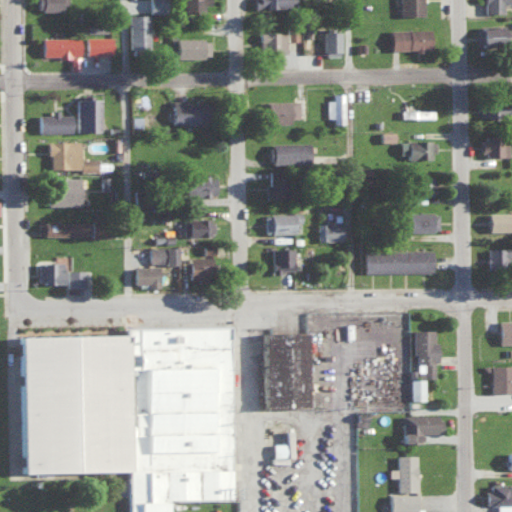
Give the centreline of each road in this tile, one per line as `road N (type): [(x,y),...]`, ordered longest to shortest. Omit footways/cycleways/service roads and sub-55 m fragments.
road 1 (residential): [(474,511),(467,0)]
road 2 (residential): [(0,79),(511,77)]
road 3 (residential): [(16,304),(511,298)]
road 4 (residential): [(16,304),(8,0)]
road 5 (residential): [(251,302),(243,0)]
